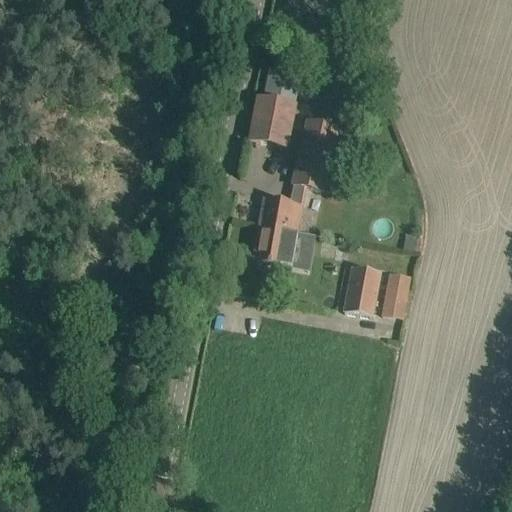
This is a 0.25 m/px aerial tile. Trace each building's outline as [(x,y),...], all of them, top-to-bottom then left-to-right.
[(258,101),(250,143),(269,147),(286,150),(294,108),(299,81),(270,76),(264,103),(258,101)] [(292,187),(288,207),(301,209),(304,190),(323,195),(339,133),(308,126),(292,187)] [(288,207),(283,206),(264,202),(258,234),(295,241),(301,209),(288,207)] [(295,241),(258,234),(252,265),(290,272),(295,241)] [(347,298),(344,315),(367,319),(372,320),(373,315),(381,277),(352,271),(347,298)] [(388,277),(384,302),(406,306),(410,281),(388,277)]
